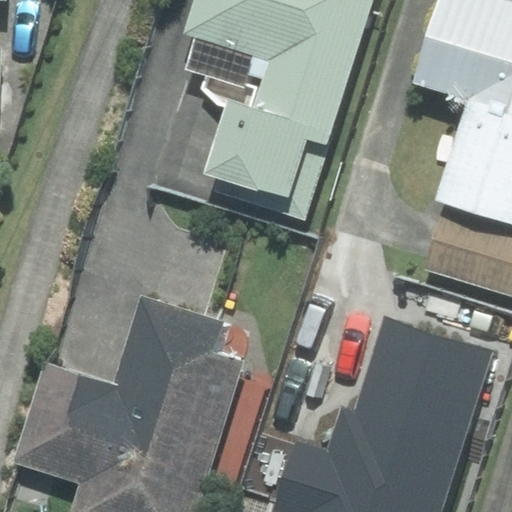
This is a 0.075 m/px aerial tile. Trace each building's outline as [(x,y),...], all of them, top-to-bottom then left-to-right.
[(200,34),(189,68),(206,73),(201,90),(226,110),(206,173),(219,177),(215,189),(303,216),(369,0),(198,0),(189,30),(200,34)] [(441,0),(416,76),(472,94),(439,197),(511,220),(511,3),(499,0),(441,0)] [(511,229),(445,209),(427,265),(511,291),(511,229)] [(223,322),(144,298),(117,385),(45,362),(14,462),(83,483),(73,511),(192,511),(239,362),(213,354),(223,322)] [(439,511),(489,353),(387,322),(357,417),(343,412),(329,457),(293,446),(273,511),(274,511),(439,511)]
